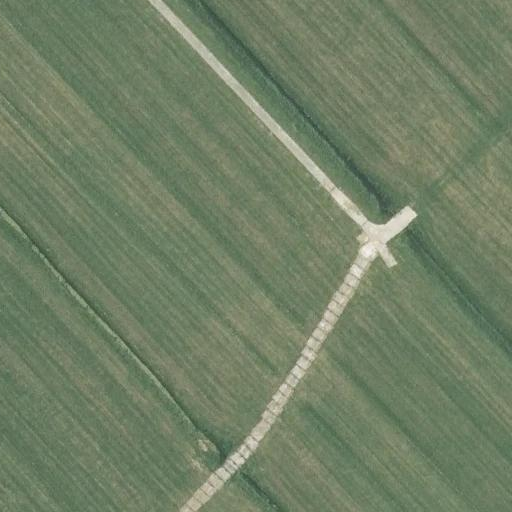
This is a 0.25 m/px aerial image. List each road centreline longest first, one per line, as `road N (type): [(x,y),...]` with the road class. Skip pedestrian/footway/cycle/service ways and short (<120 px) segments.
road 1 (track): [(511,119),(375,238),(155,0)]
road 2 (track): [(188,511),(232,468),(375,238),(399,268)]
